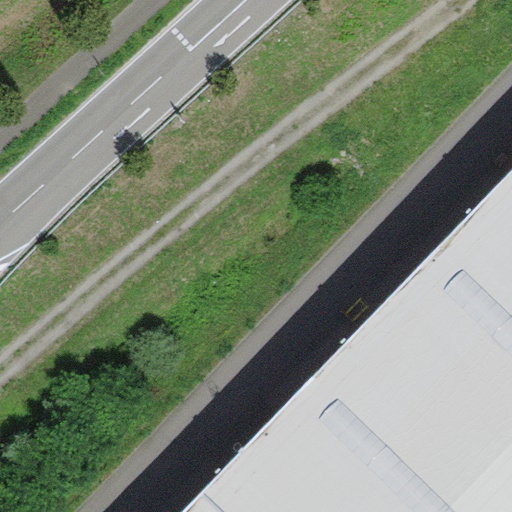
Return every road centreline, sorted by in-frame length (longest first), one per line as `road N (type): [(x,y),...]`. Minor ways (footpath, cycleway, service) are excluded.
road 1 (track): [(0,370),(440,0)]
road 2 (unclassified): [(243,0),(0,219)]
